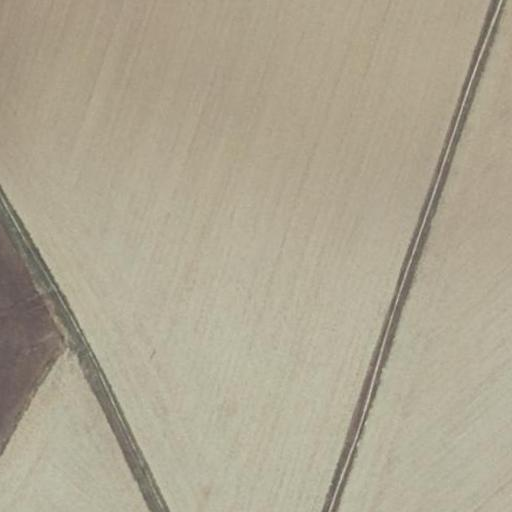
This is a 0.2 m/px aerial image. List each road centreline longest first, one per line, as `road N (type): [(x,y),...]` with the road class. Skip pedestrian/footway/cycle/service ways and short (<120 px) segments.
road 1 (track): [(334,511),(502,0)]
road 2 (track): [(0,195),(162,511)]
